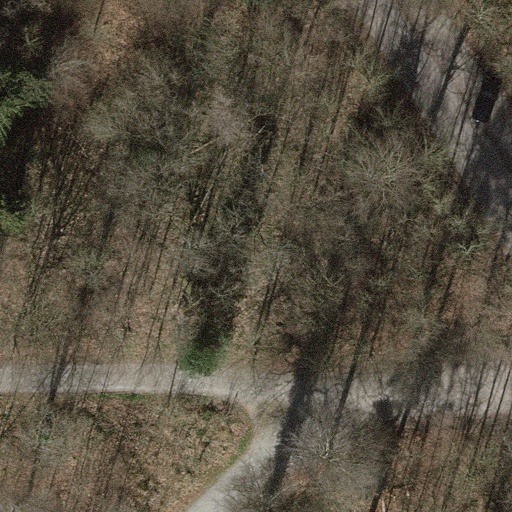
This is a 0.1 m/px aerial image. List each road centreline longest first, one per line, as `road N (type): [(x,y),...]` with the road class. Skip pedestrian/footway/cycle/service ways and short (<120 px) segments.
road 1 (track): [(0,377),(208,375),(413,389)]
road 2 (track): [(511,383),(413,389),(239,476),(207,511)]
road 3 (unclassified): [(478,142),(375,0)]
